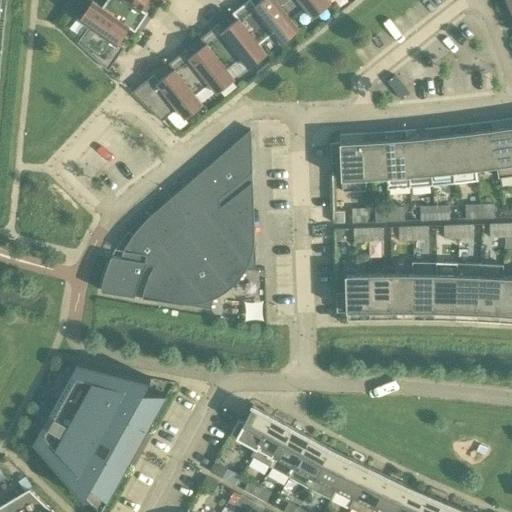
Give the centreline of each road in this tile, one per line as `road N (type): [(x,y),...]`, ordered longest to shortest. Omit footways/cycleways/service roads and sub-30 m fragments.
road 1 (residential): [(307,382),(299,112)]
road 2 (residential): [(307,382),(229,383),(153,511)]
road 3 (residential): [(299,112),(241,111),(111,214)]
road 4 (residential): [(511,100),(299,112)]
road 5 (residential): [(511,397),(307,382)]
